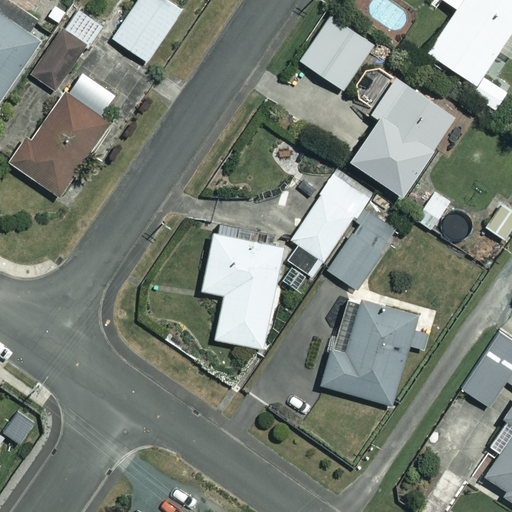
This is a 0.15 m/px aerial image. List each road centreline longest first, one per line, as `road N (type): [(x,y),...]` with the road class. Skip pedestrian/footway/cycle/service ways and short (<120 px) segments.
road 1 (residential): [(274,0),(42,339)]
road 2 (residential): [(293,511),(127,397)]
road 3 (residential): [(127,397),(47,511)]
